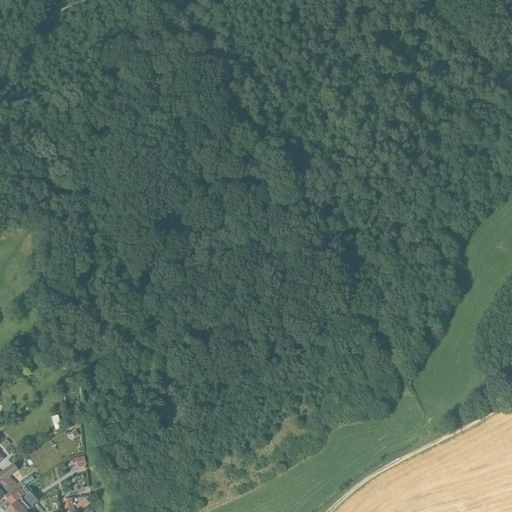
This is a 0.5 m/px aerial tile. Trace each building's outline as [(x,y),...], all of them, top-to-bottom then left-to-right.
[(62,429),(60,422),(53,424),(56,431),(62,429)] [(84,457),(75,459),(78,468),(86,466),(84,457)] [(10,477),(18,471),(13,464),(0,473),(0,476),(3,481),(4,482),(10,477)] [(8,500),(19,490),(20,491),(22,489),(18,484),(18,485),(10,477),(4,482),(3,481),(1,482),(0,481),(0,501),(5,497),(8,500)] [(65,511),(74,511),(71,499),(66,477),(60,480),(64,500),(63,501),(65,511)] [(6,511),(27,511),(31,509),(21,499),(25,495),(20,491),(19,490),(8,500),(13,506),(6,511)] [(79,511),(83,509),(91,503),(87,497),(75,506),(79,511)]
